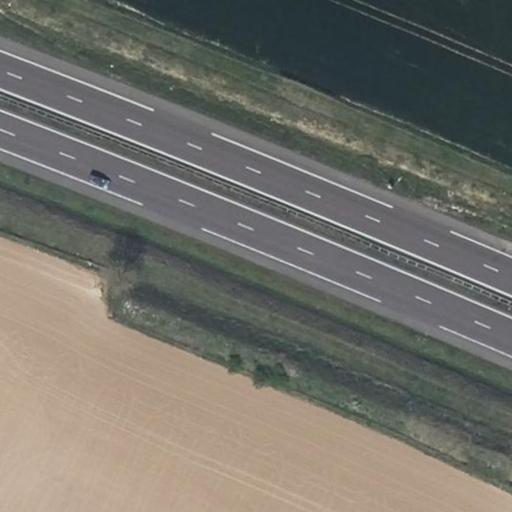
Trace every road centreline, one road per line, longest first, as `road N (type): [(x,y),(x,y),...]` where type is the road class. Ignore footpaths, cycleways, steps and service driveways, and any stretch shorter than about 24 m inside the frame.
road 1 (motorway): [(511,276),(0,68)]
road 2 (motorway): [(0,131),(511,338)]
